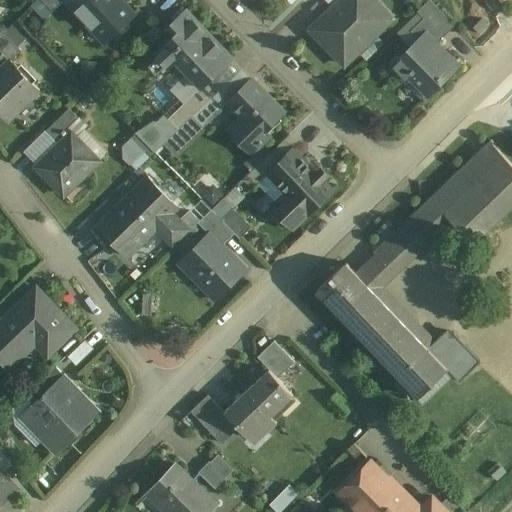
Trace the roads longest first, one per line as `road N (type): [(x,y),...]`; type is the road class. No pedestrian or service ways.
road 1 (residential): [(394,163),(171,391)]
road 2 (residential): [(0,172),(171,391)]
road 3 (residential): [(230,0),(394,163)]
road 4 (residential): [(171,391),(56,511)]
road 5 (residential): [(511,45),(394,163)]
